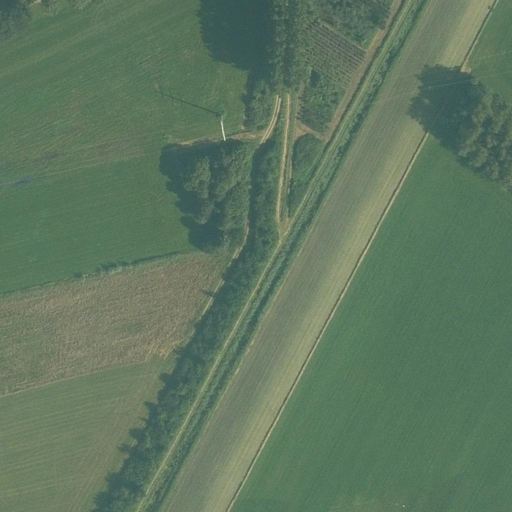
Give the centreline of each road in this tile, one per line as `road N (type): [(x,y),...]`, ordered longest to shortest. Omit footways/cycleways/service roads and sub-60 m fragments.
road 1 (track): [(405,0),(285,222)]
road 2 (track): [(284,0),(278,102),(257,148)]
